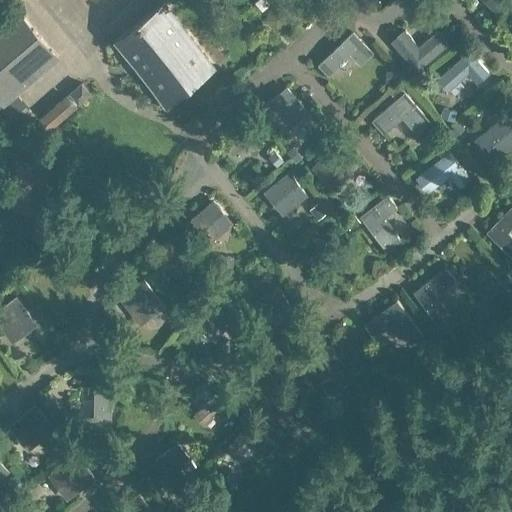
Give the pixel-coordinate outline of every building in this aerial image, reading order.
[(166,0),(163,0),(113,39),(165,105),(217,65),(166,0)] [(294,0),(269,0),(275,6),(263,18),(276,30),(300,5),(294,0)] [(0,108),(60,56),(17,7),(0,21),(0,108)] [(406,29),(392,40),(418,69),(449,42),(436,27),(418,43),(406,29)] [(353,30),(318,64),(328,75),(353,51),(361,60),(372,50),(364,41),(353,30)] [(470,50),(437,79),(448,93),(469,73),(477,84),(490,73),(470,50)] [(410,63),(402,69),(409,78),(417,72),(410,63)] [(391,73),(391,83),(399,84),(399,74),(391,73)] [(306,107),(285,81),(263,99),(285,125),(306,107)] [(92,94),(82,82),(69,92),(79,104),(92,94)] [(391,92),(396,98),(405,91),(399,85),(391,92)] [(383,133),(402,116),(416,132),(430,120),(405,91),(371,120),(383,133)] [(443,107),(440,117),(454,120),(456,112),(443,107)] [(260,109),(252,116),(257,123),(266,116),(260,109)] [(49,110),(48,110),(36,120),(48,134),(60,123),(58,121),(49,110)] [(511,123),(504,114),(474,138),(493,162),(511,146),(511,123)] [(456,123),(448,130),(454,137),(462,130),(456,123)] [(450,136),(443,142),(449,150),(456,144),(450,136)] [(294,143),(288,148),(296,158),(302,153),(294,143)] [(312,164),(333,186),(353,166),(332,145),(312,164)] [(450,150),(416,176),(428,191),(450,174),(460,186),(471,177),(461,165),(461,164),(450,150)] [(272,156),(278,164),(285,159),(279,151),(272,156)] [(17,164),(16,185),(15,206),(15,210),(47,211),(47,199),(52,199),(54,166),(17,164)] [(283,212),(307,193),(287,168),(264,187),(283,212)] [(127,170),(121,175),(125,180),(131,175),(127,170)] [(136,180),(130,185),(138,194),(143,189),(136,180)] [(112,183),(51,234),(88,278),(142,221),(112,183)] [(384,215),(398,204),(387,190),(361,212),(387,246),(400,235),(384,215)] [(211,197),(192,214),(189,217),(210,240),(232,220),(211,197)] [(346,203),(336,209),(340,215),(350,209),(346,203)] [(509,230),(511,226),(511,204),(486,231),(511,256),(511,234),(508,231),(509,230)] [(319,205),(318,207),(313,214),(320,218),(326,209),(319,205)] [(333,213),(286,249),(310,279),(330,295),(341,298),(352,296),(384,271),(333,213)] [(356,213),(348,220),(353,227),(361,221),(356,213)] [(178,228),(168,236),(156,246),(176,271),(198,253),(178,228)] [(51,234),(9,269),(65,348),(88,278),(51,234)] [(232,264),(231,254),(221,255),(222,265),(232,264)] [(446,266),(413,290),(439,326),(452,316),(436,294),(456,279),(446,266)] [(242,271),(234,272),(235,285),(243,285),(242,271)] [(141,276),(141,277),(118,294),(139,322),(162,304),(141,276)] [(498,276),(494,285),(504,289),(508,281),(498,276)] [(295,309),(289,301),(277,284),(250,304),(268,328),(295,309)] [(215,292),(208,300),(192,317),(214,337),(237,312),(219,296),(215,292)] [(37,324),(16,295),(0,307),(0,324),(12,342),(37,324)] [(397,298),(364,323),(374,337),(394,322),(410,344),(423,334),(397,298)] [(177,307),(172,311),(180,322),(186,317),(177,307)] [(330,343),(318,351),(333,374),(320,383),(329,396),(354,379),(330,343)] [(0,349),(0,398),(22,379),(0,349)] [(120,436),(78,437),(108,473),(134,440),(164,400),(167,377),(123,369),(120,436)] [(205,400),(211,395),(200,383),(194,388),(205,400)] [(111,385),(107,385),(94,385),(94,413),(76,412),(76,429),(110,430),(111,385)] [(205,400),(195,411),(193,412),(204,423),(230,398),(219,387),(211,395),(205,400)] [(292,400),(275,415),(297,439),(314,424),(292,400)] [(56,427),(36,403),(9,426),(28,450),(56,427)] [(266,455),(276,443),(248,423),(227,448),(239,458),(251,443),(266,455)] [(200,470),(179,441),(153,459),(174,488),(200,470)] [(95,477),(77,452),(49,474),(67,499),(95,477)] [(0,460),(0,477),(9,469),(0,460)] [(16,474),(10,480),(18,488),(24,483),(16,474)] [(228,478),(221,488),(234,497),(241,487),(228,478)] [(117,511),(154,511),(138,490),(115,508),(117,511)] [(20,493),(8,502),(12,508),(25,499),(20,493)] [(14,511),(10,506),(8,503),(0,509),(1,511),(14,511)]
